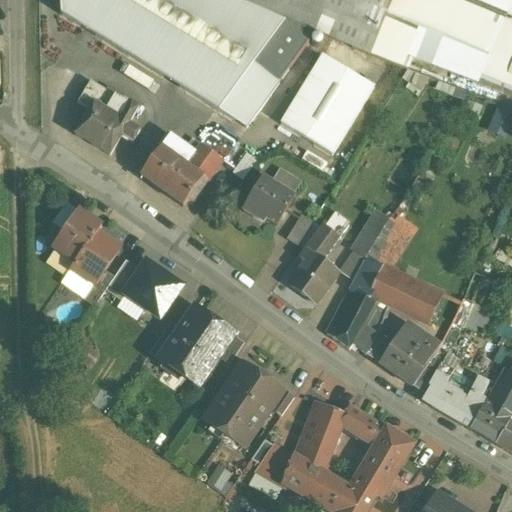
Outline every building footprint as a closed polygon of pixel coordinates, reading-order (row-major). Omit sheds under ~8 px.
[(315,36),(229,0),(59,0),(61,17),(246,131),(315,36)] [(330,0),(229,0),(315,36),(325,13),(330,0)] [(389,0),(330,0),(325,13),(356,26),(378,35),(389,0)] [(511,0),(389,0),(378,35),(371,58),(407,72),(414,54),(480,80),(511,0)] [(511,0),(480,80),(511,92),(511,0)] [(378,35),(356,26),(347,48),(371,58),(378,35)] [(374,92),(322,61),(282,128),(334,159),(374,92)] [(120,102),(90,84),(77,106),(90,113),(75,137),(109,158),(121,138),(132,145),(139,133),(128,127),(144,101),(126,91),(120,102)] [(484,133),(502,139),(511,111),(493,105),(484,133)] [(193,156),(169,139),(140,179),(183,209),(204,180),(208,182),(221,164),(199,148),(193,156)] [(238,146),(224,165),(234,172),(248,153),(238,146)] [(294,200),(262,180),(245,209),(277,228),(294,200)] [(68,207),(54,227),(64,234),(78,213),(68,207)] [(64,234),(53,249),(75,265),(76,265),(96,236),(97,236),(102,230),(78,213),(64,234)] [(377,215),(352,255),(365,262),(366,261),(390,223),(377,215)] [(348,228),(334,218),(325,230),(339,241),(348,228)] [(311,229),(299,222),(287,243),(298,250),(311,229)] [(339,241),(325,230),(308,252),(323,263),(339,241)] [(96,236),(76,265),(75,265),(71,272),(93,287),(94,288),(104,273),(119,252),(97,236),(96,236)] [(323,263),(308,252),(301,262),(306,266),(290,287),(316,307),(339,275),(338,274),(323,263)] [(365,262),(352,255),(338,274),(339,275),(353,285),(365,262)] [(382,269),(366,261),(365,262),(353,285),(349,294),(373,306),(376,300),(369,297),(382,269)] [(102,298),(117,308),(138,277),(123,267),(114,280),(102,298)] [(443,296),(383,268),(382,269),(369,297),(376,300),(389,306),(430,324),(443,296)] [(184,298),(143,270),(138,277),(117,308),(158,335),(184,298)] [(104,273),(94,288),(93,287),(83,302),(94,310),(102,298),(114,280),(104,273)] [(373,306),(349,294),(326,337),(349,353),(352,349),(357,352),(366,333),(366,332),(365,334),(360,331),(371,310),(373,306)] [(511,295),(499,318),(505,322),(502,327),(511,332),(511,295)] [(389,306),(376,300),(373,306),(371,310),(385,316),(389,306)] [(385,316),(371,310),(360,331),(365,334),(366,332),(366,333),(377,338),(385,316)] [(234,339),(194,312),(180,333),(159,363),(199,390),(219,361),(234,339)] [(170,326),(149,356),(159,363),(180,333),(170,326)] [(437,353),(404,330),(389,351),(409,365),(417,352),(432,361),(437,353)] [(366,333),(357,352),(366,358),(376,342),(377,338),(366,333)] [(234,339),(219,361),(229,367),(234,360),(244,346),(234,339)] [(417,352),(409,365),(389,351),(379,367),(412,390),(413,389),(431,362),(432,361),(417,352)] [(229,367),(221,379),(231,386),(242,369),(245,367),(234,360),(229,367)] [(477,420),(463,410),(465,407),(443,393),(446,387),(454,373),(443,367),(442,369),(431,362),(413,389),(426,397),(422,405),(469,434),(470,432),(477,420)] [(231,386),(206,421),(246,448),(270,413),(282,396),(281,395),(269,387),(271,384),(261,378),(259,380),(242,369),(231,386)] [(511,375),(508,374),(505,372),(488,406),(511,419),(511,418),(511,375)] [(478,381),(467,401),(446,387),(443,393),(465,407),(463,410),(477,420),(486,405),(484,404),(489,395),(485,392),(488,387),(478,381)] [(282,396),(270,413),(280,420),(294,400),(283,393),(281,395),(282,396)] [(488,406),(486,405),(477,420),(470,432),(510,456),(511,452),(511,440),(508,438),(511,429),(511,425),(509,424),(511,419),(488,406)] [(367,511),(375,499),(380,501),(412,448),(349,409),(342,418),(315,406),(294,461),(283,488),(284,489),(325,511),(367,511)] [(264,443),(251,463),(261,469),(274,449),(264,443)] [(294,461),(274,449),(261,469),(257,475),(284,490),(284,489),(283,488),(294,461)] [(214,468),(206,485),(221,493),(229,476),(214,468)] [(445,506),(434,499),(426,511),(454,511),(457,509),(447,503),(445,506)]
